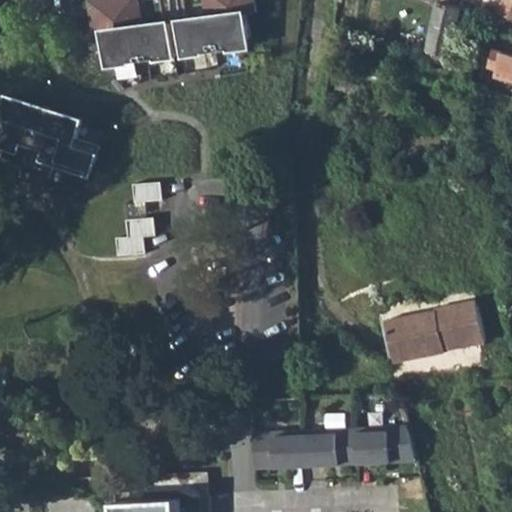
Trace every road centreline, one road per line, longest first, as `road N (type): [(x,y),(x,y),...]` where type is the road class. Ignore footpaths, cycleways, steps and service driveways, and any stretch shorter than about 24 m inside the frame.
road 1 (residential): [(312,0),(295,176),(306,215),(304,257),(364,275),(380,377),(418,386),(450,511)]
road 2 (track): [(239,420),(166,405),(46,216),(0,174)]
road 3 (track): [(0,462),(104,449),(202,419)]
road 4 (residential): [(256,507),(393,508)]
